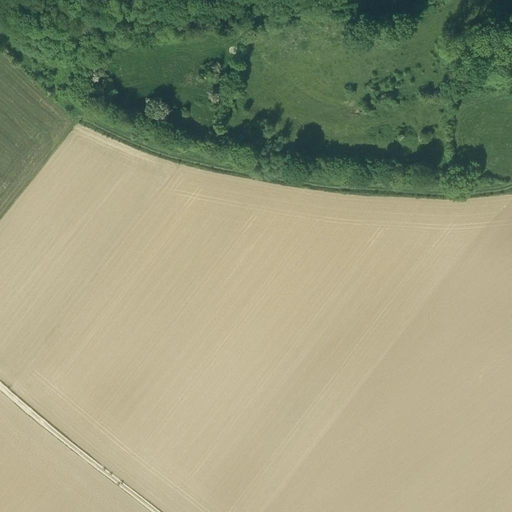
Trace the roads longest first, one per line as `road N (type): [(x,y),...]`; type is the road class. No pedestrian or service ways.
road 1 (track): [(0,19),(105,28),(410,0)]
road 2 (track): [(0,385),(155,511)]
